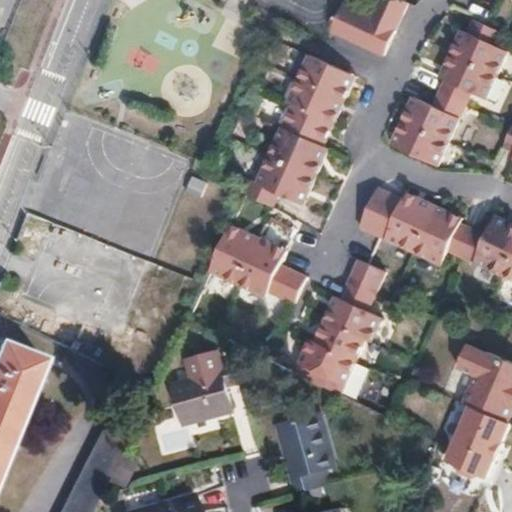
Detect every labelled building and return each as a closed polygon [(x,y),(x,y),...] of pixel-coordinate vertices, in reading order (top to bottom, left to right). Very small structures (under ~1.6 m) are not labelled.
[(374,26),(389,32),(399,7),(381,0),(369,0),(362,18),(363,19),(363,20),(374,26)] [(337,40),(364,51),(374,26),(363,20),(363,19),(362,18),(349,13),(337,40)] [(390,138),(395,140),(390,151),(431,170),(467,95),(480,101),(502,54),(487,47),(493,33),(480,27),(465,21),(459,35),(455,46),(450,43),(438,69),(443,71),(438,82),(425,109),(413,103),(407,115),(402,113),(390,138)] [(377,57),(389,32),(374,26),(364,51),(377,57)] [(455,33),(450,43),(455,46),(459,35),(455,33)] [(265,220),(271,206),(290,214),(294,202),(302,205),(317,169),(311,167),(316,156),(319,151),(314,148),(319,136),(324,138),(333,119),(327,116),(330,110),(336,112),(343,94),(337,92),(341,83),(302,66),(280,115),(286,117),(253,194),(247,192),(240,209),(265,220)] [(434,80),(438,82),(443,71),(438,69),(434,80)] [(337,92),(343,94),(347,86),(341,83),(337,92)] [(408,100),(402,113),(407,115),(413,103),(408,100)] [(333,119),(336,112),(330,110),(327,116),(333,119)] [(511,123),(511,124),(500,150),(511,154),(511,123)] [(319,151),(324,138),(319,136),(314,148),(319,151)] [(385,149),(390,151),(395,140),(390,138),(385,149)] [(322,158),(316,156),(311,167),(317,169),(322,158)] [(360,218),(386,228),(396,204),(371,192),(360,218)] [(408,208),(411,201),(400,196),(396,204),(408,208)] [(443,254),(511,283),(511,228),(502,225),(500,231),(489,227),(483,240),(455,228),(445,224),(447,217),(411,201),(408,208),(396,204),(386,228),(360,218),(354,232),(376,242),(436,268),(443,254)] [(297,217),(302,205),(294,202),(290,214),(297,217)] [(457,222),(447,217),(445,224),(455,228),(457,222)] [(492,220),(489,227),(500,231),(502,225),(492,220)] [(235,251),(238,244),(226,239),(223,245),(235,251)] [(264,255),(238,244),(235,251),(223,245),(204,286),(258,311),(262,303),(285,314),(293,296),(297,288),(272,276),(274,270),(275,268),(262,262),(264,255)] [(278,262),(264,255),(262,262),(275,268),(278,262)] [(359,279),(363,270),(352,266),(349,274),(359,279)] [(363,270),(359,279),(375,286),(379,277),(363,270)] [(316,346),(311,344),(309,349),(305,347),(290,383),(336,403),(350,370),(360,345),(367,347),(378,321),(364,314),(375,286),(359,279),(349,274),(334,305),(331,313),(324,310),(315,333),(320,335),(316,346)] [(334,305),(328,302),(324,310),(331,313),(334,305)] [(316,346),(320,335),(315,333),(311,344),(316,346)] [(0,468),(43,362),(0,344),(0,468)] [(462,380),(471,357),(462,353),(452,376),(462,380)] [(470,383),(461,406),(470,409),(475,411),(491,362),(481,358),(480,360),(471,357),(462,380),(470,383)] [(511,370),(491,362),(475,411),(507,424),(511,410),(511,370)] [(240,396),(233,367),(218,371),(216,365),(186,373),(191,392),(170,398),(180,434),(211,426),(213,431),(232,426),(225,401),(240,396)] [(350,370),(336,403),(348,408),(362,375),(350,370)] [(470,409),(449,463),(457,467),(475,411),(470,409)] [(475,411),(457,467),(461,468),(463,473),(475,478),(480,476),(488,479),(496,459),(500,460),(505,446),(503,442),(510,425),(507,424),(475,411)] [(294,504),(337,493),(319,425),(277,435),(294,504)] [(91,511),(95,504),(126,443),(100,430),(59,511),(91,511)] [(196,511),(194,500),(142,511),(196,511)]
